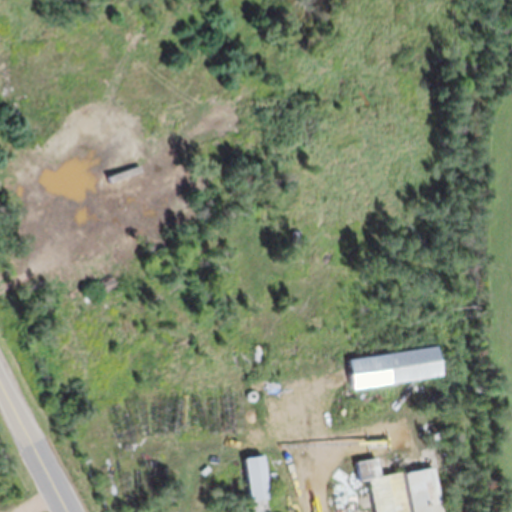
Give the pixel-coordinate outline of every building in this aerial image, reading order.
[(94,177),(94,162),(60,162),(60,177),(94,177)] [(158,181),(180,177),(178,165),(156,169),(158,181)] [(393,372),(430,370),(429,348),(392,350),(393,372)] [(267,511),(260,454),(243,457),(250,511),(267,511)] [(440,511),(433,466),(377,475),(374,458),(354,461),(357,481),(367,479),(372,511),(440,511)]
